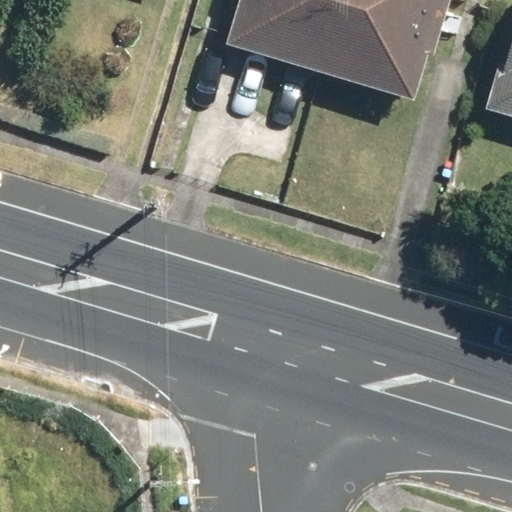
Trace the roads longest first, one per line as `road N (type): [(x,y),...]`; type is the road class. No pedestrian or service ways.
road 1 (primary): [(0,274),(284,350)]
road 2 (primary): [(284,350),(511,422)]
road 3 (tertiary): [(284,350),(256,440),(262,511)]
